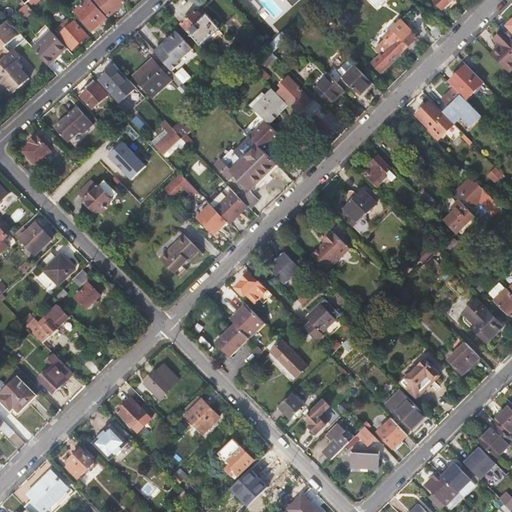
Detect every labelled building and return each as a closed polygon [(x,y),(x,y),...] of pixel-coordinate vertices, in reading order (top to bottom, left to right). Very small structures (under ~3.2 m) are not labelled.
[(92,31),(107,17),(91,0),(81,0),(74,7),(76,9),(74,11),(92,31)] [(95,0),(110,15),(125,1),(124,0),(95,0)] [(456,0),(436,0),(435,2),(442,10),(452,0),(456,0)] [(26,3),(21,7),(18,10),(23,16),(31,9),(30,7),(26,3)] [(182,24),(201,45),(219,28),(207,14),(203,18),(197,11),(182,24)] [(63,25),(66,29),(61,33),(59,35),(72,49),(87,35),(75,21),(71,24),(67,19),(61,24),(63,25)] [(309,19),(295,32),(300,37),(313,24),(309,19)] [(401,20),(383,37),(385,39),(376,48),(382,55),(373,63),(381,72),(400,54),(400,53),(417,36),(401,20)] [(6,22),(0,26),(0,54),(3,58),(12,51),(7,45),(18,35),(6,22)] [(63,25),(57,30),(61,33),(66,29),(63,25)] [(39,37),(42,40),(49,34),(46,30),(39,37)] [(287,30),(268,49),(272,53),(291,36),(292,35),(287,30)] [(498,49),(492,55),(508,72),(511,68),(511,40),(510,39),(502,30),(494,39),(498,44),(503,49),(500,52),(498,49)] [(67,48),(52,31),(49,34),(42,40),(33,48),(48,65),(67,48)] [(192,49),(177,31),(154,51),(166,65),(171,71),(179,63),(178,62),(192,49)] [(3,58),(0,61),(0,79),(12,93),(30,77),(22,69),(24,67),(18,60),(21,57),(14,49),(12,51),(3,58)] [(232,82),(236,87),(254,70),(259,66),(262,63),(272,53),(268,49),(232,82)] [(267,68),(277,58),(272,53),(262,63),(267,68)] [(171,71),(166,65),(161,69),(153,59),(134,76),(153,97),(172,81),(182,93),(187,88),(171,71)] [(359,95),(372,83),(350,60),(337,72),(359,95)] [(466,65),(448,82),(454,88),(461,96),(466,101),(484,83),(466,65)] [(100,80),(113,95),(117,92),(123,99),(134,88),(115,66),(100,80)] [(270,77),(259,66),(254,70),(265,81),(270,77)] [(176,73),(184,82),(191,76),(183,67),(176,73)] [(344,90),(329,75),(316,88),(331,103),(344,90)] [(92,109),(107,95),(96,83),(95,83),(92,81),(85,87),(88,90),(81,97),(92,109)] [(284,86),(277,93),(285,101),(297,114),(311,101),(296,85),(289,91),(284,86)] [(466,101),(461,96),(454,88),(442,99),(450,107),(443,113),(445,115),(453,123),(453,124),(463,114),(473,124),(481,116),(480,115),(466,101)] [(263,93),(253,104),(271,122),(276,118),(272,114),(285,101),(277,93),(273,89),(266,96),(263,93)] [(445,115),(444,116),(430,102),(415,116),(430,130),(432,128),(440,136),(445,132),(453,123),(445,115)] [(253,104),(251,106),(265,121),(269,124),(271,122),(253,104)] [(55,127),(68,141),(81,130),(84,133),(93,124),(78,107),(55,127)] [(280,136),(269,124),(265,121),(249,137),(250,137),(264,152),(280,136)] [(180,122),(173,129),(182,139),(186,135),(190,132),(185,127),(180,122)] [(185,127),(190,132),(194,128),(189,123),(185,127)] [(169,125),(151,142),(164,156),(182,139),(173,129),(169,125)] [(57,150),(60,147),(45,129),(41,133),(57,150)] [(56,155),(36,135),(28,142),(29,144),(22,151),(36,165),(40,161),(44,165),(56,155)] [(193,142),(186,135),(182,139),(187,144),(191,149),(194,146),(191,144),(193,142)] [(264,152),(250,137),(235,152),(232,149),(216,165),(229,179),(233,175),(249,192),(277,165),(264,152)] [(181,150),(187,144),(182,139),(164,156),(168,161),(180,149),(181,150)] [(110,157),(134,181),(148,167),(124,143),(110,157)] [(370,168),(364,173),(377,186),(387,176),(389,177),(392,174),(389,170),(390,169),(378,156),(372,162),(369,160),(366,163),(370,168)] [(496,168),(488,176),(495,184),(504,175),(496,168)] [(199,192),(181,174),(165,190),(172,197),(182,187),(193,198),(193,197),(196,195),(199,192)] [(479,200),(495,216),(503,210),(491,198),(476,182),(475,183),(469,178),(458,189),(473,205),(479,200)] [(92,180),(78,194),(84,201),(98,187),(92,180)] [(98,187),(84,201),(93,211),(97,207),(102,212),(114,200),(112,198),(117,193),(105,182),(100,186),(99,186),(98,187)] [(0,185),(0,201),(8,194),(0,185)] [(422,189),(417,194),(426,203),(431,198),(422,189)] [(354,218),(358,222),(377,204),(363,190),(344,209),(354,218)] [(218,198),(212,205),(223,216),(230,224),(248,207),(234,191),(222,202),(218,198)] [(202,202),(205,199),(199,192),(196,195),(202,202)] [(199,203),(193,197),(193,198),(187,204),(192,209),(199,203)] [(474,216),(458,200),(450,207),(453,211),(444,221),(451,228),(456,233),(457,234),(474,216)] [(212,205),(210,203),(197,214),(210,228),(223,216),(212,205)] [(181,210),(175,216),(183,225),(190,219),(181,210)] [(478,212),(474,216),(484,226),(492,219),(487,214),(484,217),(478,212)] [(26,232),(22,228),(15,234),(22,242),(36,255),(52,239),(36,222),(26,232)] [(442,237),(446,242),(456,233),(451,228),(442,237)] [(347,249),(330,231),(321,241),(323,244),(310,256),(326,271),(347,249)] [(200,250),(184,235),(160,259),(174,273),(184,264),(189,259),(190,260),(200,250)] [(445,247),(449,251),(458,240),(454,237),(445,247)] [(416,257),(424,264),(425,263),(434,255),(427,247),(416,257)] [(285,252),(269,268),(285,283),(300,268),(285,252)] [(52,253),(43,261),(49,267),(58,259),(52,253)] [(75,269),(62,255),(58,259),(49,267),(38,278),(48,289),(55,282),(59,285),(75,269)] [(438,258),(434,255),(425,263),(432,270),(438,263),(435,260),(438,258)] [(187,267),(184,264),(174,273),(178,276),(187,267)] [(89,277),(83,270),(73,280),(79,287),(89,277)] [(264,302),(272,295),(256,279),(256,280),(249,273),(236,286),(245,295),(246,295),(254,303),(260,298),(264,302)] [(395,285),(398,281),(393,276),(389,279),(395,285)] [(511,295),(500,283),(488,294),(508,314),(511,311),(511,295)] [(101,294),(90,284),(75,299),(86,310),(101,294)] [(412,302),(419,295),(408,284),(401,291),(412,302)] [(68,293),(63,289),(54,298),(59,302),(68,293)] [(306,292),(295,303),(300,308),(311,297),(306,292)] [(477,299),(462,312),(474,324),(472,327),(487,343),(504,326),(477,299)] [(310,321),(302,327),(317,342),(324,335),(322,333),(336,319),(339,316),(324,300),(320,304),(306,318),(310,321)] [(246,304),(231,320),(235,325),(248,338),(264,322),(246,304)] [(39,325),(33,318),(26,326),(44,344),(70,318),(58,306),(39,325)] [(230,355),(248,338),(235,325),(217,342),(230,355)] [(269,346),(273,350),(282,340),(278,337),(269,346)] [(347,349),(354,343),(349,338),(342,344),(347,349)] [(282,340),(273,350),(271,351),(297,377),(308,366),(282,340)] [(331,346),(335,351),(341,345),(336,340),(331,346)] [(462,374),(480,357),(466,343),(448,359),(462,374)] [(54,344),(49,349),(57,358),(62,353),(54,344)] [(256,346),(251,351),(257,358),(263,352),(256,346)] [(54,394),(73,374),(53,354),(46,361),(52,367),(39,379),(54,394)] [(425,359),(401,383),(417,399),(441,375),(425,359)] [(180,380),(165,365),(145,384),(160,399),(180,380)] [(327,375),(319,367),(307,379),(314,387),(327,375)] [(18,377),(0,395),(0,400),(10,411),(14,408),(19,413),(37,396),(18,377)] [(87,378),(82,384),(85,387),(91,382),(87,378)] [(511,391),(507,386),(501,392),(506,397),(511,391)] [(412,431),(426,417),(400,390),(386,404),(412,431)] [(304,405),(293,393),(279,406),(291,418),(304,405)] [(131,397),(117,411),(132,426),(146,413),(131,397)] [(202,399),(186,415),(203,433),(220,417),(202,399)] [(323,401),(305,417),(310,423),(308,426),(317,435),(328,424),(322,417),(320,418),(319,417),(329,407),(323,401)] [(511,403),(494,420),(496,422),(508,435),(511,431),(511,403)] [(0,428),(9,437),(15,432),(0,417),(0,428)] [(393,449),(407,436),(391,419),(377,432),(393,449)] [(182,429),(174,420),(168,425),(177,434),(182,429)] [(109,460),(132,438),(116,421),(93,443),(109,460)] [(496,422),(478,440),(496,459),(511,443),(511,439),(508,435),(496,422)] [(324,451),(332,460),(349,442),(341,434),(344,431),(338,424),(326,435),(333,442),(324,451)] [(368,447),(376,439),(365,427),(349,442),(354,447),(362,440),(368,447)] [(234,439),(220,453),(231,464),(227,469),(236,478),(254,460),(234,439)] [(81,447),(68,460),(71,463),(67,467),(78,477),(95,461),(81,447)] [(465,462),(481,479),(496,464),(480,447),(465,462)] [(352,448),(351,466),(378,467),(379,449),(352,448)] [(440,473),(459,492),(472,480),(455,463),(449,470),(446,467),(440,473)] [(186,476),(180,469),(171,478),(178,484),(186,476)] [(51,471),(27,494),(33,500),(44,511),(68,488),(51,471)] [(440,473),(439,472),(425,485),(432,492),(445,506),(449,510),(463,496),(459,492),(440,473)] [(242,511),(244,511),(239,505),(245,499),(234,488),(219,503),(225,508),(220,511),(242,511)] [(175,498),(180,503),(188,496),(183,490),(175,498)] [(288,508),(299,497),(294,491),(282,502),(288,508)] [(432,492),(428,496),(441,509),(445,506),(432,492)] [(511,497),(507,492),(500,499),(505,503),(511,510),(511,508),(511,497)] [(288,508),(287,509),(290,511),(320,511),(302,494),(299,497),(288,508)] [(44,511),(33,500),(26,508),(29,511),(44,511)] [(499,511),(508,511),(511,510),(505,503),(498,510),(499,511)]
